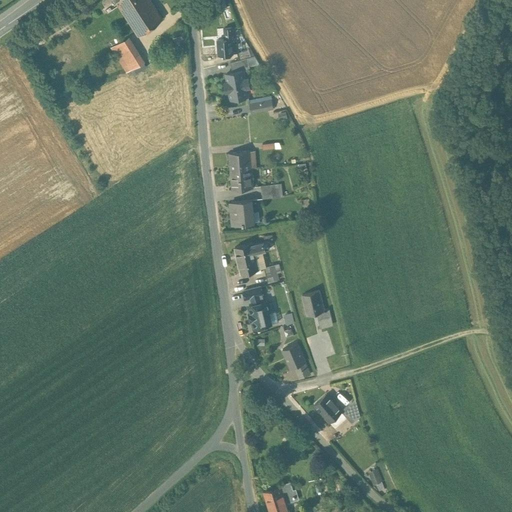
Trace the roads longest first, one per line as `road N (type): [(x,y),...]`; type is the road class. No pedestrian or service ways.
road 1 (unclassified): [(225,321),(189,0)]
road 2 (track): [(282,392),(484,323),(511,371)]
road 3 (unclassified): [(400,511),(355,477),(258,373)]
